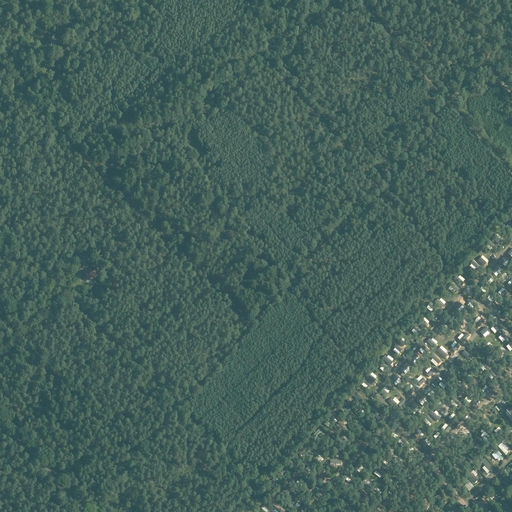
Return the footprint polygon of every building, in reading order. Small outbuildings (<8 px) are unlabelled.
[(57,40),(58,37),(50,36),(48,46),(54,47),(55,40),(57,40)] [(86,276),(86,277),(87,276),(88,280),(88,278),(91,277),(91,278),(98,276),(96,271),(98,270),(97,267),(85,272),(86,276)] [(498,275),(494,279),(498,283),(502,279),(498,275)] [(411,328),(407,333),(412,337),(416,333),(411,328)] [(436,341),(441,345),(445,340),(440,336),(436,341)] [(449,341),(455,346),(459,341),(452,336),(449,341)] [(388,363),(392,358),(387,353),(383,357),(388,363)] [(373,379),(378,375),(373,370),(368,375),(373,379)] [(361,404),(364,401),(355,392),(352,396),(361,404)] [(347,411),(351,409),(346,402),(339,408),(342,411),(345,409),(347,411)] [(456,402),(453,405),(459,410),(457,411),(459,412),(460,411),(462,412),(464,410),(456,402)] [(384,419),(374,410),(371,413),(380,422),(384,419)] [(335,419),(332,416),(324,425),(328,428),(335,419)] [(364,435),(367,432),(359,422),(356,425),(364,435)] [(312,438),(315,441),(322,433),(319,430),(312,438)] [(491,439),(483,430),(481,432),(488,441),(491,439)] [(344,436),(341,438),(348,447),(351,444),(344,436)] [(473,442),(478,447),(481,451),(484,448),(475,440),(473,442)] [(501,445),(498,447),(506,455),(508,453),(501,445)] [(310,450),(308,447),(298,453),(300,456),(310,450)] [(495,453),(492,455),(496,460),(499,458),(501,461),(504,458),(498,451),(495,453)] [(490,472),(494,469),(484,459),(481,462),(490,472)] [(294,467),(292,463),(281,469),(284,473),(294,467)] [(455,465),(453,467),(461,473),(463,471),(455,465)] [(321,472),(314,479),(316,482),(317,481),(316,481),(318,479),(321,481),(324,478),(321,476),(323,474),(321,472)] [(478,480),(471,473),(468,476),(475,483),(478,480)] [(511,485),(504,476),(502,478),(507,485),(505,486),(508,489),(511,485)] [(279,481),(277,477),(267,484),(270,488),(279,481)] [(464,481),(467,484),(472,489),(472,490),(475,487),(466,479),(464,481)] [(312,486),(309,483),(304,489),(305,489),(303,491),(305,493),(306,491),(308,493),(310,491),(308,489),(312,486)] [(491,494),(493,496),(495,495),(496,496),(499,494),(492,485),(489,487),(493,493),(491,494)] [(446,498),(440,487),(436,489),(439,495),(436,497),(438,502),(446,498)] [(289,492),(286,489),(279,496),(282,499),(289,492)] [(362,493),(357,498),(363,503),(365,501),(365,500),(367,497),(362,493)] [(334,504),(337,501),(329,494),(326,497),(334,504)] [(300,501),(296,498),(288,506),(291,509),(300,501)] [(425,499),(422,501),(428,508),(430,506),(425,499)] [(487,509),(490,507),(484,499),(480,501),(487,509)] [(503,504),(508,511),(511,509),(505,502),(503,504)]
